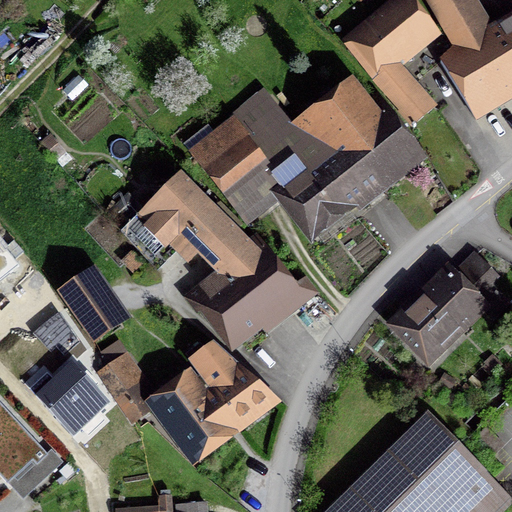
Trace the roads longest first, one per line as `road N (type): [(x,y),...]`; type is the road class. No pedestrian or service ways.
road 1 (residential): [(279,511),(283,465),(304,398),(348,321),(407,258),(511,169)]
road 2 (track): [(0,108),(107,0)]
